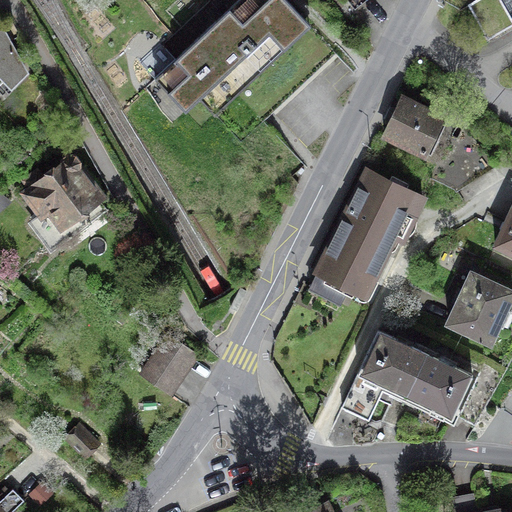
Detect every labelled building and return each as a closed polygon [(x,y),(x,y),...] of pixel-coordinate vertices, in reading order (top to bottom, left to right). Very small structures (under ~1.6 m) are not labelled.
[(236,93),(310,24),(287,0),(237,0),(155,77),(185,110),(221,77),(236,93)] [(511,0),(478,0),(468,5),(487,39),(511,25),(511,19),(509,13),(511,11),(511,0)] [(16,37),(18,31),(11,18),(0,25),(0,83),(5,79),(10,87),(26,71),(8,41),(16,37)] [(424,153),(442,116),(402,97),(396,109),(393,108),(387,120),(390,121),(384,134),(424,153)] [(495,161),(461,125),(456,136),(452,134),(431,177),(454,188),(495,161)] [(71,235),(107,208),(101,200),(105,196),(102,192),(100,193),(79,167),(80,161),(75,154),(67,153),(60,158),(60,164),(44,176),(38,168),(22,180),(28,188),(22,193),(40,215),(31,222),(51,248),(66,236),(69,241),(73,238),(71,235)] [(400,239),(422,196),(368,170),(309,288),(338,302),(347,284),(363,292),(392,235),(400,239)] [(511,207),(495,244),(511,251),(511,207)] [(506,307),(511,293),(511,289),(471,271),(463,288),(462,287),(454,303),(456,304),(448,321),(490,341),(498,324),(503,326),(510,310),(506,307)] [(240,287),(230,306),(236,309),(246,290),(240,287)] [(404,394),(425,351),(413,345),(378,328),(341,405),(369,418),(385,385),(404,394)] [(194,352),(167,333),(141,372),(168,391),(194,352)] [(477,419),(506,368),(453,343),(445,360),(433,355),(425,351),(404,394),(451,416),(474,368),(479,370),(460,411),(477,419)] [(79,424),(66,436),(85,455),(98,443),(79,424)] [(0,499),(0,511),(10,511),(24,499),(12,487),(0,499)] [(498,511),(498,508),(479,511),(476,511),(472,492),(452,496),(455,511),(498,511)] [(363,511),(356,497),(326,511),(322,503),(307,511),(305,507),(286,511),(363,511)]
